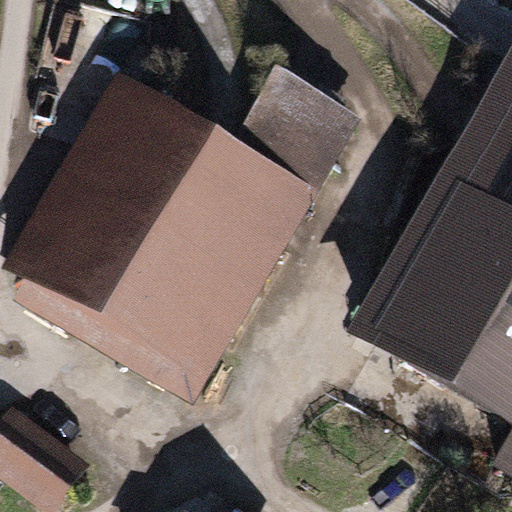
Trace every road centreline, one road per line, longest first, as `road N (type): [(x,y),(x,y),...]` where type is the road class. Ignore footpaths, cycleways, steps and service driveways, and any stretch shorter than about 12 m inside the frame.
road 1 (unknown): [(304,0),(353,66),(392,167),(394,216),(383,259),(351,325),(329,348)]
road 2 (track): [(0,375),(53,376),(220,463)]
road 3 (track): [(0,128),(19,0)]
